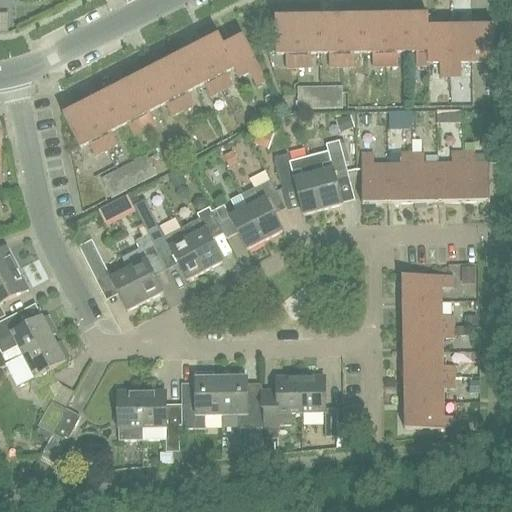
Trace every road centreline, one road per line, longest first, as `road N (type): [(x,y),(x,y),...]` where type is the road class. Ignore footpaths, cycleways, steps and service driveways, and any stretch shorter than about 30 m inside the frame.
road 1 (residential): [(91,330),(44,231),(12,75)]
road 2 (residential): [(138,337),(313,243),(376,236)]
road 3 (residential): [(138,337),(163,347),(376,346)]
road 4 (tertiary): [(12,75),(156,7)]
road 5 (residential): [(511,245),(490,237),(376,236)]
